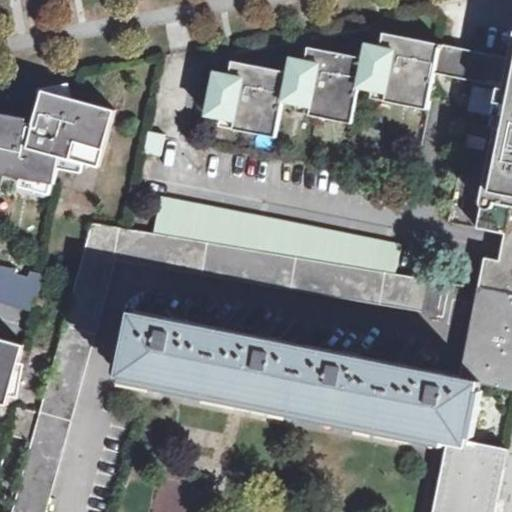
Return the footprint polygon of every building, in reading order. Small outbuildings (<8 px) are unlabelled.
[(436,72),(442,44),(384,32),(382,46),(368,43),(365,57),(309,46),(306,60),(292,57),(290,71),(233,59),(230,74),(216,71),(207,113),(250,123),(278,128),(284,100),(326,108),(355,114),(360,85),(401,93),(430,100),(436,72)] [(436,72),(507,86),(478,227),(506,233),(511,233),(511,57),(464,48),(442,44),(436,72)] [(436,72),(430,100),(472,108),(449,221),(478,227),(507,86),(436,72)] [(45,90),(43,97),(57,101),(59,94),(45,90)] [(401,93),(399,102),(428,109),(430,100),(401,93)] [(59,94),(57,101),(43,97),(35,124),(27,122),(28,119),(0,113),(0,174),(56,184),(61,156),(101,167),(116,110),(59,94)] [(326,108),(324,117),(353,122),(355,114),(326,108)] [(250,123),(248,131),(277,137),(278,128),(250,123)] [(150,131),(145,152),(162,156),(166,134),(150,131)] [(154,232),(197,239),(205,204),(162,196),(154,232)] [(197,239),(397,273),(403,243),(205,204),(197,239)] [(12,511),(44,511),(116,258),(426,308),(426,313),(445,316),(451,282),(397,273),(197,239),(154,232),(94,222),(41,412),(33,441),(12,511)] [(504,246),(501,259),(511,261),(511,233),(506,233),(504,246)] [(486,257),(480,286),(511,292),(511,261),(501,259),(486,257)] [(0,299),(34,311),(41,273),(31,271),(30,275),(16,273),(17,268),(0,265),(0,299)] [(511,292),(480,286),(463,377),(482,380),(482,382),(486,383),(498,386),(511,388),(511,292)] [(450,439),(470,443),(470,441),(482,382),(482,380),(463,377),(135,311),(123,373),(156,380),(244,398),(329,415),(413,432),(450,439)] [(0,397),(16,401),(28,334),(0,328),(0,397)] [(33,441),(41,412),(18,406),(10,435),(33,441)] [(435,511),(496,511),(509,448),(470,441),(470,443),(450,439),(435,511)]
